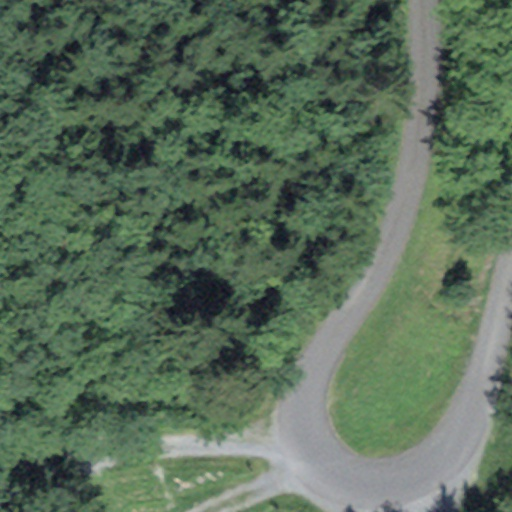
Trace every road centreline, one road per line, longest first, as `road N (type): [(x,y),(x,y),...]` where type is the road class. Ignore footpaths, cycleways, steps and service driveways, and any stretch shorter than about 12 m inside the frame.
road 1 (track): [(312,446),(301,414),(313,366),(390,260),(424,71),(420,0)]
road 2 (track): [(511,258),(448,464),(411,485),(363,492),(323,467),(312,446)]
road 3 (track): [(312,446),(144,511)]
road 4 (track): [(323,467),(202,511)]
